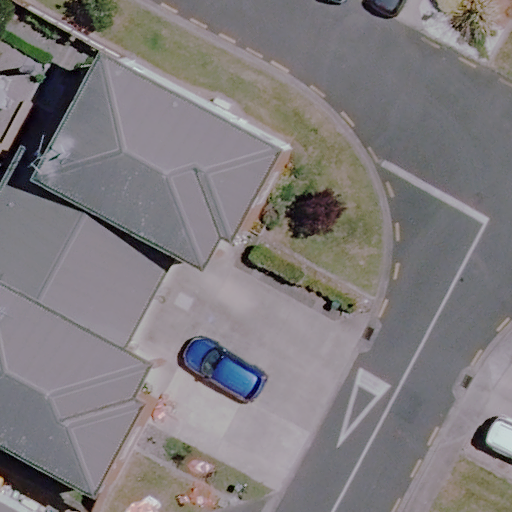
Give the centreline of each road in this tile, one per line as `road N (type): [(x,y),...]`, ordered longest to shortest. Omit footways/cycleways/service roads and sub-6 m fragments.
road 1 (residential): [(332,511),(511,176)]
road 2 (residential): [(231,0),(511,150)]
